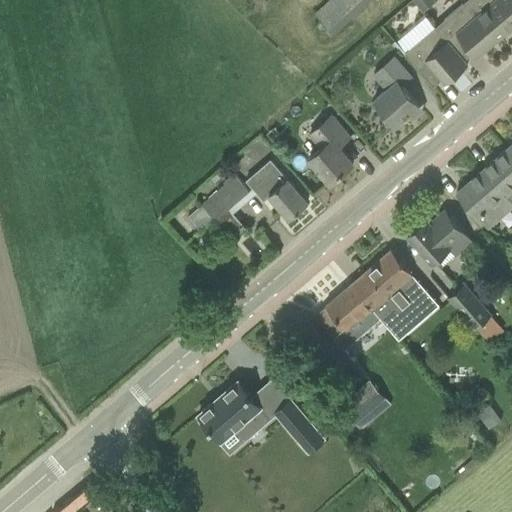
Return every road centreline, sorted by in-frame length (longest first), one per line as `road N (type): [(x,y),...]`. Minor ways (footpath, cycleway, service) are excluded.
road 1 (unclassified): [(95,431),(511,79)]
road 2 (unclassified): [(2,511),(95,431)]
